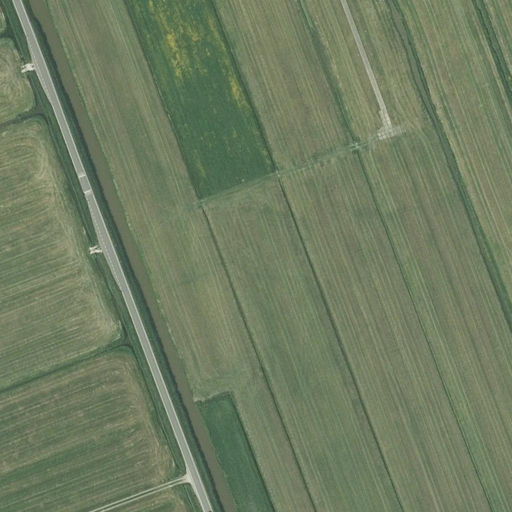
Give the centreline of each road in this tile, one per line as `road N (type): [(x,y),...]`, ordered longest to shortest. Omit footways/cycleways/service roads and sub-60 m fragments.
road 1 (residential): [(209,511),(15,0)]
road 2 (track): [(392,135),(342,0)]
